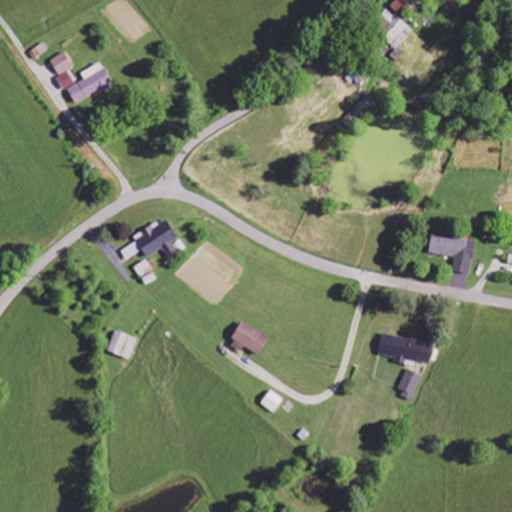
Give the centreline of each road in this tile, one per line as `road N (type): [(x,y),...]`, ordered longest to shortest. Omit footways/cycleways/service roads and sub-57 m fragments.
road 1 (residential): [(511,303),(316,261),(192,198),(160,194),(102,216),(0,308)]
road 2 (residential): [(160,194),(192,145),(280,84),(369,0)]
road 3 (residential): [(160,194),(31,25)]
